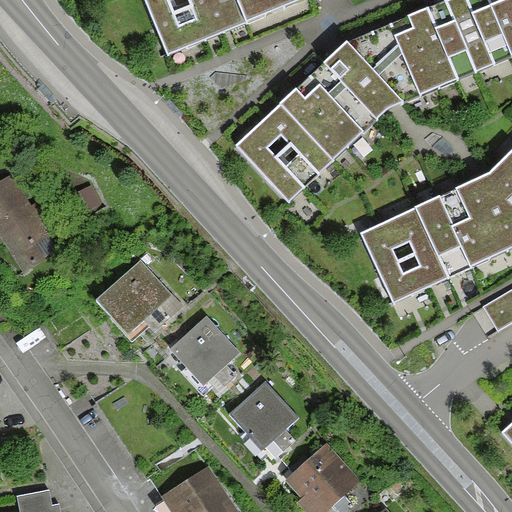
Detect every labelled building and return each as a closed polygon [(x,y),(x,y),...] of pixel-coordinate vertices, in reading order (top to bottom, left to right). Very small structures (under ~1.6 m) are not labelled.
[(147,0),(169,54),(181,49),(212,36),(233,28),(305,0),(147,0)] [(511,55),(511,0),(448,0),(443,2),(411,17),(348,44),(341,50),(289,98),(270,116),(252,135),(238,148),(291,201),(391,108),(511,55)] [(511,153),(493,174),(363,234),(394,303),(402,301),(437,284),(459,275),(511,250),(511,153)] [(0,228),(19,257),(54,234),(16,176),(0,186),(0,228)] [(123,338),(165,297),(133,264),(91,305),(123,338)] [(511,291),(476,313),(488,337),(511,322),(511,291)] [(196,386),(230,352),(199,322),(165,356),(196,386)] [(259,450),(291,417),(259,386),(227,419),(259,450)] [(305,511),(319,511),(352,481),(321,449),(281,487),(305,511)] [(168,511),(230,511),(204,470),(160,497),(168,511)] [(56,511),(55,507),(50,508),(46,492),(17,499),(19,511),(56,511)]
